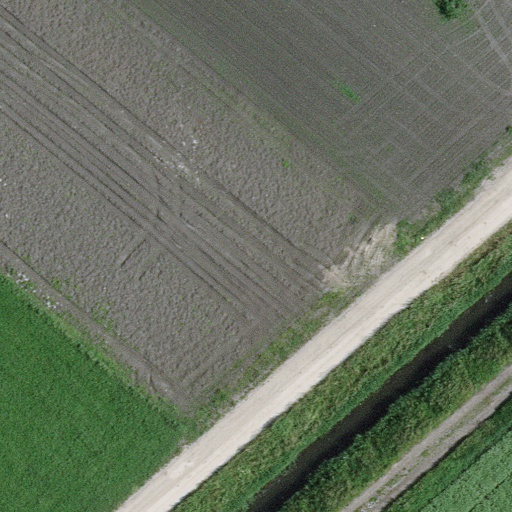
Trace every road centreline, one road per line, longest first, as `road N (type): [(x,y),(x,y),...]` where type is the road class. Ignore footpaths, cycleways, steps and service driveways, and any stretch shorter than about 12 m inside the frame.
road 1 (track): [(511,181),(132,511)]
road 2 (track): [(511,405),(388,511)]
